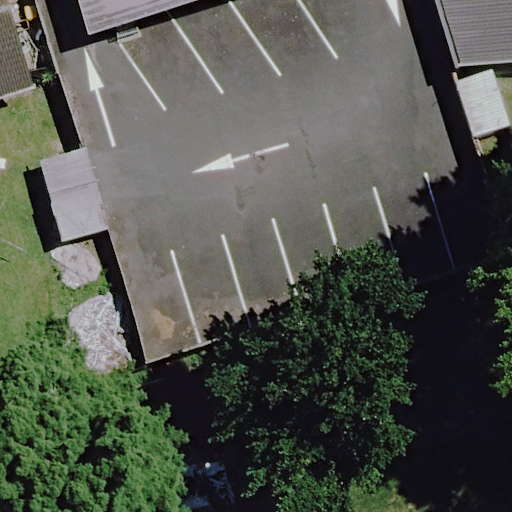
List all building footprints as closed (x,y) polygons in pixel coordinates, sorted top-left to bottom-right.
[(66,0),(81,46),(228,0),(66,0)] [(511,0),(427,0),(449,77),(511,70),(511,0)] [(0,108),(28,100),(0,12),(0,108)] [(499,136),(482,80),(452,89),(469,145),(499,136)] [(103,237),(80,156),(35,169),(59,249),(103,237)]
